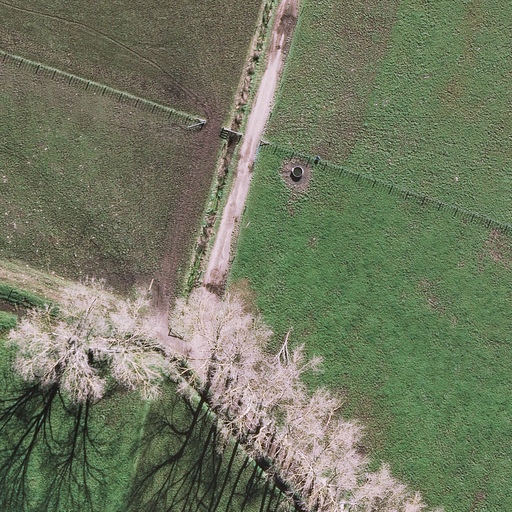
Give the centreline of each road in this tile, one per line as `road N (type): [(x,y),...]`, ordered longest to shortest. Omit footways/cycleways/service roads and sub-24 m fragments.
road 1 (track): [(245,0),(150,330)]
road 2 (track): [(150,330),(312,511)]
road 3 (track): [(150,330),(0,269)]
